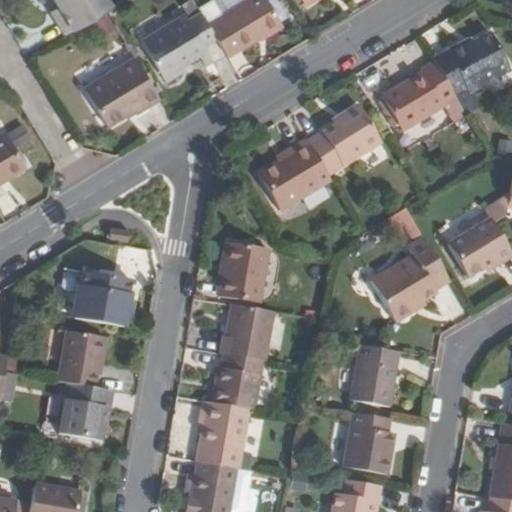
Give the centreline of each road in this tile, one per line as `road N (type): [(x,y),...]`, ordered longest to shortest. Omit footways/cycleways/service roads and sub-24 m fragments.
road 1 (residential): [(167,150),(177,260),(135,511)]
road 2 (residential): [(412,0),(167,150)]
road 3 (residential): [(430,511),(458,351),(511,315)]
road 4 (residential): [(0,46),(91,195)]
